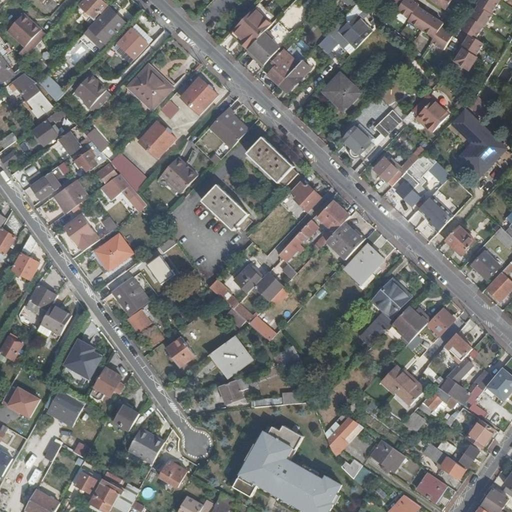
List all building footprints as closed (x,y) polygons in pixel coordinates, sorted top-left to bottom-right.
[(88,0),(78,11),(91,24),(111,3),(108,0),(88,0)] [(386,0),(387,0),(399,8),(404,0),(386,0)] [(404,0),(399,8),(398,10),(410,18),(419,6),(420,4),(413,0),(404,0)] [(432,0),(432,1),(446,10),(452,0),(432,0)] [(481,0),(478,7),(479,7),(471,19),(470,19),(462,31),(470,37),(462,49),(464,51),(456,63),(470,73),(479,59),(477,58),(485,46),(477,41),(484,28),(485,29),(493,17),(492,16),(501,0),(481,0)] [(121,10),(115,4),(80,40),(96,55),(126,24),(117,15),(121,10)] [(356,7),(336,27),(358,48),(372,33),(366,26),(365,27),(355,18),(363,10),(358,5),(356,7)] [(410,18),(409,20),(422,29),(431,14),(419,6),(410,18)] [(273,24),(255,7),(231,33),(248,50),(266,31),(273,24)] [(431,14),(422,29),(434,37),(441,27),(444,23),(431,14)] [(24,15),(7,33),(31,54),(47,37),(24,15)] [(434,37),(432,41),(444,49),(454,35),(441,27),(434,37)] [(132,29),(118,44),(116,41),(105,53),(110,58),(121,47),(135,60),(149,46),(132,29)] [(274,39),(266,31),(248,50),(246,52),(263,67),(270,59),(280,49),(272,41),(274,39)] [(0,59),(4,57),(6,56),(9,54),(11,52),(12,51),(10,48),(5,52),(0,45),(0,59)] [(285,52),(274,63),(270,59),(263,67),(262,69),(279,86),(295,70),(307,57),(293,45),(286,53),(285,52)] [(0,81),(1,83),(4,81),(8,87),(25,74),(21,68),(13,74),(10,69),(12,68),(4,57),(0,59),(0,81)] [(154,64),(150,68),(173,90),(176,86),(154,64)] [(299,75),(304,70),(299,66),(295,70),(279,86),(279,87),(287,94),(303,78),(299,75)] [(132,87),(154,109),(173,90),(150,68),(132,87)] [(49,73),(40,82),(58,101),(67,92),(49,73)] [(51,108),(44,97),(48,95),(38,84),(25,74),(8,87),(13,94),(19,90),(34,110),(32,112),(36,118),(51,108)] [(92,76),(75,94),(96,114),(113,96),(92,76)] [(361,95),(341,76),(326,92),(339,105),(340,104),(346,110),(361,95)] [(200,80),(183,98),(201,115),(219,97),(200,80)] [(465,82),(458,92),(457,94),(469,105),(470,106),(471,105),(479,92),(465,82)] [(187,88),(184,86),(178,93),(180,95),(187,88)] [(431,135),(450,115),(428,94),(411,112),(417,118),(415,120),(431,135)] [(456,94),(448,103),(461,114),(464,111),(466,109),(468,107),(469,105),(457,94),(456,94)] [(162,111),(170,120),(179,110),(171,102),(162,111)] [(377,141),(361,125),(357,130),(376,148),(408,115),(398,105),(376,128),(383,135),(377,141)] [(54,122),(55,123),(67,115),(61,109),(46,121),(47,122),(34,132),(44,146),(55,139),(61,134),(55,126),(52,128),(50,125),(54,122)] [(230,109),(211,128),(233,150),(249,133),(233,116),(235,114),(230,109)] [(462,157),(479,174),(496,156),(503,148),(481,126),(464,111),(461,114),(453,122),(475,143),(462,157)] [(167,131),(159,123),(140,143),(159,160),(177,141),(172,136),(173,134),(168,130),(167,131)] [(355,128),(343,140),(354,151),(358,155),(364,161),(376,148),(357,130),(355,128)] [(89,139),(92,143),(96,147),(102,153),(109,146),(93,130),(86,136),(89,139)] [(72,134),(71,132),(61,139),(62,141),(72,134)] [(144,134),(141,132),(135,138),(138,140),(144,134)] [(13,134),(0,143),(5,150),(17,141),(13,134)] [(72,155),(82,148),(83,150),(92,143),(89,139),(80,145),(72,134),(62,141),(72,155)] [(264,175),(267,172),(285,189),(298,175),(293,170),(295,168),(264,139),(248,155),(261,167),(259,170),(264,175)] [(97,158),(92,150),(96,147),(92,143),(83,150),(73,157),(81,169),(84,167),(88,171),(98,164),(95,159),(97,158)] [(426,151),(422,147),(416,152),(421,156),(426,151)] [(496,156),(507,166),(511,161),(511,149),(503,148),(496,156)] [(423,181),(421,179),(437,162),(427,152),(393,188),(412,206),(424,194),(418,185),(423,181)] [(416,152),(407,162),(412,166),(421,156),(416,152)] [(111,163),(120,175),(137,193),(148,182),(120,154),(111,163)] [(16,161),(11,155),(1,162),(6,168),(16,161)] [(162,177),(182,195),(200,176),(179,157),(162,177)] [(385,158),(374,170),(392,187),(412,166),(407,162),(399,170),(385,158)] [(63,174),(69,170),(65,163),(57,169),(60,174),(58,176),(60,180),(65,177),(63,174)] [(105,183),(111,179),(113,181),(119,176),(110,164),(98,173),(105,183)] [(40,173),(29,181),(33,186),(44,178),(40,173)] [(52,175),(33,188),(41,200),(60,186),(52,175)] [(101,189),(112,203),(123,195),(130,205),(138,195),(120,175),(119,176),(113,181),(101,189)] [(90,198),(78,181),(54,198),(66,215),(90,198)] [(296,197),(294,199),(309,213),(323,199),(308,184),(306,187),(301,182),(291,192),(296,197)] [(247,218),(249,216),(219,186),(203,202),(216,215),(214,218),(218,222),(221,219),(234,231),(236,229),(239,232),(241,230),(244,233),(252,224),(247,218)] [(421,209),(441,231),(456,218),(435,195),(421,209)] [(334,224),(330,228),(330,229),(336,234),(345,225),(351,218),(334,201),(319,218),(324,223),(328,219),(334,224)] [(65,229),(77,245),(80,243),(93,233),(81,217),(65,229)] [(112,217),(103,222),(109,233),(118,228),(112,217)] [(312,220),(279,256),(287,263),(298,251),(301,253),(304,250),(299,245),(304,240),(306,242),(320,227),(312,220)] [(336,234),(328,243),(347,261),(364,243),(345,225),(336,234)] [(461,256),(474,242),(458,227),(445,241),(461,256)] [(0,234),(0,256),(4,258),(17,236),(3,228),(0,234)] [(494,234),(507,247),(511,242),(511,239),(500,228),(494,234)] [(336,234),(330,229),(317,243),(322,249),(328,243),(336,234)] [(93,233),(80,243),(85,251),(99,241),(93,233)] [(37,243),(31,235),(23,249),(31,253),(37,243)] [(90,252),(95,259),(94,260),(104,274),(132,254),(119,235),(100,248),(98,246),(90,252)] [(383,261),(369,247),(346,270),(361,284),(362,284),(372,272),(383,261)] [(500,266),(484,251),(471,265),(487,280),(500,266)] [(41,264),(23,254),(14,270),(32,280),(41,264)] [(511,269),(511,260),(500,272),(501,273),(494,281),(493,280),(487,287),(501,300),(511,288),(511,282),(505,276),(511,269)] [(249,295),(256,287),(271,302),(284,289),(269,275),(264,280),(252,269),(244,277),(242,275),(236,282),(249,295)] [(129,316),(149,302),(127,271),(107,285),(129,316)] [(376,276),(372,272),(362,284),(365,287),(376,276)] [(395,279),(374,301),(384,311),(392,319),(411,299),(405,294),(408,291),(395,279)] [(216,281),(209,288),(225,300),(231,305),(237,299),(235,297),(216,281)] [(49,311),(58,295),(35,282),(27,296),(31,299),(27,305),(38,313),(43,307),(49,311)] [(210,309),(216,304),(205,289),(198,293),(210,309)] [(231,305),(233,307),(248,319),(252,323),(257,317),(237,299),(231,305)] [(158,306),(154,301),(146,307),(150,312),(158,306)] [(74,317),(54,305),(40,329),(50,335),(60,341),(74,317)] [(228,313),(241,326),(248,319),(233,307),(228,313)] [(405,335),(402,339),(409,345),(427,325),(431,322),(418,310),(415,313),(410,308),(396,322),(392,326),(398,331),(399,330),(405,335)] [(431,322),(427,325),(440,337),(456,320),(443,309),(431,322)] [(151,324),(142,311),(130,320),(138,332),(145,328),(146,328),(151,324)] [(264,311),(252,323),(272,342),(279,334),(272,327),(276,322),(264,311)] [(392,319),(384,311),(367,329),(378,340),(392,326),(396,322),(392,319)] [(152,347),(164,339),(154,325),(148,330),(149,331),(143,335),(152,347)] [(40,329),(36,335),(46,342),(50,335),(40,329)] [(367,329),(359,337),(371,349),(378,340),(367,329)] [(446,346),(448,348),(461,361),(465,358),(473,349),(457,335),(446,346)] [(214,352),(225,367),(226,366),(231,363),(237,371),(253,360),(237,336),(214,352)] [(23,346),(10,338),(1,354),(14,362),(23,346)] [(97,348),(79,338),(69,356),(93,369),(101,356),(94,352),(97,348)] [(195,357),(182,339),(166,350),(179,368),(195,357)] [(448,379),(440,389),(458,401),(468,409),(494,379),(488,373),(477,385),(475,384),(468,392),(456,384),(473,367),(465,358),(461,361),(447,377),(448,379)] [(231,363),(226,366),(232,375),(237,371),(231,363)] [(123,376),(107,367),(96,386),(112,395),(123,376)] [(397,367),(382,383),(396,396),(398,394),(411,407),(426,391),(405,372),(403,373),(397,367)] [(488,373),(486,372),(475,384),(477,385),(488,373)] [(241,391),(248,389),(244,378),(222,386),(227,399),(228,398),(230,403),(243,398),(241,391)] [(41,398),(18,385),(7,405),(31,418),(41,398)] [(441,400),(451,409),(458,401),(440,389),(437,387),(435,388),(432,392),(434,393),(425,403),(432,409),(432,410),(441,400)] [(283,398),(251,401),(251,407),(254,407),(294,404),(311,403),(310,400),(304,391),(283,393),(283,398)] [(75,423),(84,407),(64,395),(62,396),(57,393),(49,408),(75,423)] [(432,409),(425,403),(423,402),(418,407),(429,415),(430,413),(432,409)] [(125,404),(116,421),(131,430),(141,413),(125,404)] [(472,406),(469,409),(485,420),(486,419),(497,427),(506,416),(500,412),(503,409),(497,405),(490,414),(486,412),(483,414),(472,406)] [(459,416),(463,419),(468,412),(464,409),(459,416)] [(411,417),(416,422),(419,419),(414,414),(411,417)] [(456,418),(451,415),(445,423),(449,426),(456,418)] [(334,424),(325,433),(334,451),(336,455),(337,457),(363,428),(349,418),(341,426),(336,422),(334,424)] [(334,424),(330,419),(323,428),(325,433),(334,424)] [(494,431),(481,421),(468,439),(482,449),(494,431)] [(142,428),(140,431),(156,440),(157,438),(142,428)] [(297,446),(266,429),(241,473),(311,511),(331,511),(337,502),(336,501),(346,483),(329,473),(326,477),(291,457),(297,446)] [(41,449),(47,435),(39,431),(32,445),(41,449)] [(140,431),(129,451),(153,465),(166,443),(157,438),(156,440),(140,431)] [(54,461),(63,444),(55,440),(46,457),(54,461)] [(372,455),(384,464),(380,469),(388,475),(392,470),(391,470),(396,463),(397,464),(402,457),(397,453),(390,448),(391,447),(382,441),(372,455)] [(79,443),(77,454),(88,455),(89,445),(79,443)] [(479,452),(471,446),(460,462),(468,468),(479,452)] [(0,448),(0,474),(2,476),(12,459),(6,455),(7,452),(1,448),(0,448)] [(467,470),(438,450),(431,459),(460,479),(467,470)] [(37,474),(43,477),(50,463),(45,460),(37,474)] [(86,460),(83,465),(96,472),(99,467),(86,460)] [(346,463),(342,468),(354,481),(363,468),(363,467),(355,461),(352,467),(346,463)] [(187,470),(173,462),(171,466),(169,468),(167,467),(161,477),(178,486),(187,470)] [(397,464),(396,463),(391,470),(392,470),(395,473),(400,466),(397,464)] [(369,473),(363,468),(354,481),(360,486),(369,473)] [(91,494),(98,481),(80,471),(72,483),(91,494)] [(106,511),(109,511),(113,506),(122,511),(127,511),(130,507),(140,490),(139,490),(126,483),(121,491),(106,482),(109,478),(120,484),(122,480),(107,472),(90,503),(106,511)] [(419,490),(437,503),(448,487),(430,474),(419,490)] [(152,500),(155,490),(145,487),(142,497),(152,500)] [(55,511),(61,504),(37,490),(26,508),(32,511),(55,511)] [(490,499),(484,508),(490,511),(508,511),(505,510),(510,501),(496,491),(495,493),(491,490),(486,496),(490,499)] [(219,499),(229,505),(232,500),(222,494),(219,499)] [(211,511),(215,506),(207,501),(204,506),(188,496),(178,511),(211,511)] [(405,498),(391,511),(421,511),(419,510),(420,509),(405,498)]
